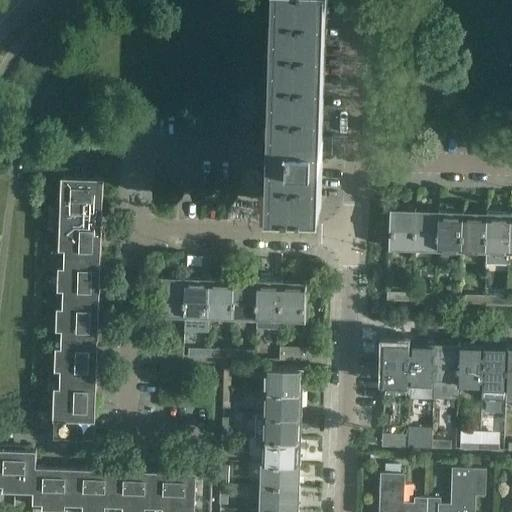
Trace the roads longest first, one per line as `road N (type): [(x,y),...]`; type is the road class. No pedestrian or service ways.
road 1 (residential): [(215,436),(136,434),(138,232)]
road 2 (residential): [(342,511),(350,241)]
road 3 (residential): [(350,241),(138,232)]
road 4 (residential): [(138,232),(141,146),(247,149)]
road 5 (residential): [(353,164),(358,0)]
road 6 (residential): [(511,168),(353,164)]
